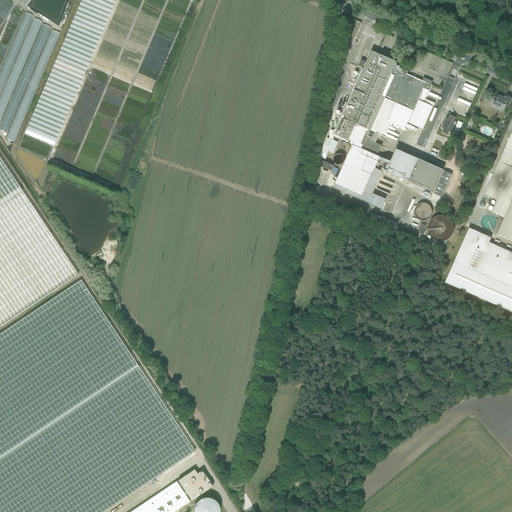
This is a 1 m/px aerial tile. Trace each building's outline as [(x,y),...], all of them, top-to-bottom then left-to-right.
[(60,148),(115,0),(81,0),(30,137),(60,148)] [(7,140),(18,144),(60,33),(52,30),(48,41),(38,37),(40,34),(37,33),(35,39),(26,35),(0,105),(0,121),(3,123),(0,129),(0,130),(9,134),(7,140)] [(367,63),(361,60),(359,67),(364,69),(335,135),(353,143),(333,189),(381,209),(385,200),(373,194),(382,172),(377,170),(380,164),(378,163),(379,160),(385,163),(381,171),(386,173),(391,161),(387,159),(386,160),(361,150),(362,146),(379,153),(382,146),(375,144),(379,135),(385,138),(392,123),(405,129),(408,123),(424,130),(433,107),(424,103),(432,86),(407,75),(408,71),(395,65),(396,63),(372,52),(367,63)] [(464,88),(463,95),(475,98),(476,95),(477,96),(478,92),(479,89),(480,89),(482,82),(481,82),(480,85),(467,82),(466,88),(464,88)] [(501,105),(509,109),(511,101),(511,99),(508,98),(506,100),(496,96),(492,105),(499,109),(501,105)] [(445,131),(453,135),(459,120),(451,116),(445,131)] [(511,241),(511,133),(479,207),(504,218),(496,235),(511,241)] [(338,144),(329,140),(323,152),(333,156),(338,144)] [(349,150),(349,148),(349,147),(349,146),(348,144),(347,144),(346,143),(345,143),(344,143),(343,143),(341,143),(340,144),(339,144),(339,145),(338,146),(338,147),(338,148),(338,150),(338,151),(339,152),(340,153),(341,154),(342,154),(344,154),(345,154),(346,154),(348,153),(348,152),(349,151),(349,150)] [(391,161),(386,173),(433,194),(443,171),(396,150),(391,161)] [(344,160),(344,158),(344,157),(343,156),(342,155),(341,155),(339,154),(337,155),(335,156),(334,158),(334,159),(334,161),(335,162),(335,163),(337,164),(339,165),(340,165),(341,164),(343,163),(344,162),(344,160)] [(0,331),(79,279),(0,159),(0,331)] [(331,166),(331,165),(331,163),(330,161),(329,160),(327,160),(325,160),(324,160),(323,161),(322,162),(322,163),(321,165),(322,167),(322,168),(323,169),(324,170),(326,170),(328,170),(329,169),(330,169),(330,168),(331,167),(331,166)] [(431,231),(434,243),(450,247),(451,243),(454,239),(457,238),(459,231),(457,226),(455,224),(454,222),(449,218),(448,218),(440,213),(436,211),(437,208),(430,203),(418,200),(417,200),(414,203),(410,204),(412,211),(415,213),(418,223),(418,222),(420,224),(421,227),(419,234),(423,235),(425,233),(426,230),(431,231)] [(511,252),(489,243),(490,239),(470,231),(448,284),(511,311),(511,252)] [(91,275),(98,271),(94,264),(87,269),(91,275)] [(99,511),(193,450),(79,279),(0,331),(0,511),(99,511)] [(299,494),(304,483),(297,480),(292,491),(299,494)] [(180,484),(133,511),(181,511),(193,505),(180,484)] [(201,486),(191,486),(190,497),(204,498),(204,491),(205,491),(206,487),(202,487),(203,484),(201,484),(201,486)] [(197,504),(196,511),(222,511),(218,501),(207,500),(197,504)]
